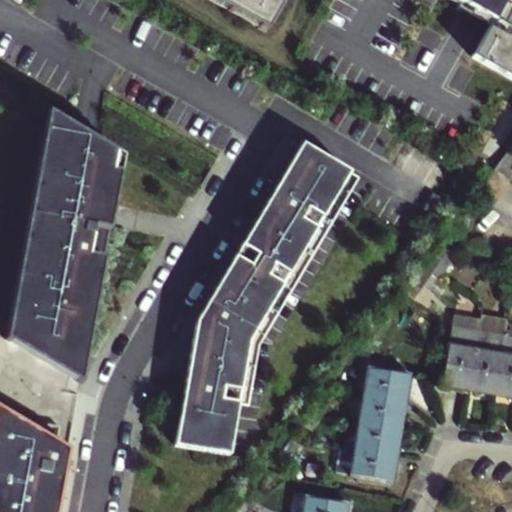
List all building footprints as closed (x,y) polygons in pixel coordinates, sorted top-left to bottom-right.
[(322,0),(211,0),(295,47),(322,0)] [(511,82),(511,80),(511,0),(454,0),(499,24),(478,65),(511,82)] [(7,340),(81,384),(123,159),(90,139),(48,115),(7,340)] [(173,446),(228,454),(236,408),(248,342),(349,173),(301,145),(196,322),(173,446)] [(511,174),(511,149),(510,149),(493,171),(509,180),(511,174)] [(248,342),(236,408),(244,410),(256,344),(355,177),(349,173),(248,342)] [(449,252),(439,245),(420,271),(429,277),(431,275),(441,282),(460,259),(449,252)] [(402,293),(412,300),(429,277),(420,271),(402,293)] [(505,323),(480,318),(477,335),(477,336),(502,340),(504,328),(505,323)] [(502,340),(511,341),(511,329),(504,328),(502,340)] [(467,393),(477,336),(451,331),(441,388),(467,393)] [(477,336),(467,393),(492,397),(502,340),(477,336)] [(511,341),(502,340),(492,397),(511,400),(511,341)] [(367,357),(373,349),(364,343),(355,355),(363,361),(367,357)] [(383,357),(373,349),(367,357),(376,364),(383,357)] [(363,398),(404,405),(408,377),(368,371),(363,398)] [(404,405),(363,398),(359,425),(399,431),(404,405)] [(311,415),(319,421),(329,408),(321,402),(311,415)] [(56,511),(67,449),(0,409),(0,511),(56,511)] [(319,421),(311,415),(303,426),(310,432),(319,421)] [(395,456),(399,431),(359,425),(355,449),(395,456)] [(300,446),(291,440),(283,452),(291,458),(300,446)] [(395,456),(355,449),(350,476),(391,483),(395,456)] [(291,458),(283,452),(275,462),(287,471),(295,461),(291,458)] [(254,490),(244,503),(252,509),(262,496),(254,490)] [(303,511),(343,511),(345,507),(305,500),(303,511)] [(250,511),(252,509),(244,503),(237,511),(250,511)]
